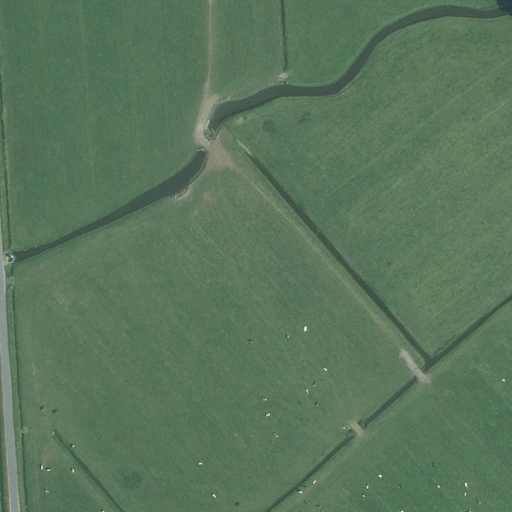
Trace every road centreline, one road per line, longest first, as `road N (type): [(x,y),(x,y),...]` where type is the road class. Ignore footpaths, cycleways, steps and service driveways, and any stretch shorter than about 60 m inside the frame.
road 1 (track): [(214,93),(194,133),(217,154),(198,194),(22,280),(25,342)]
road 2 (unclassified): [(15,511),(0,291)]
road 3 (track): [(303,75),(271,75),(214,93),(210,56)]
